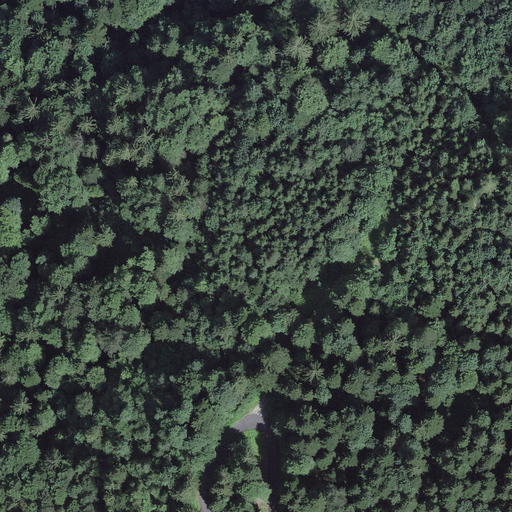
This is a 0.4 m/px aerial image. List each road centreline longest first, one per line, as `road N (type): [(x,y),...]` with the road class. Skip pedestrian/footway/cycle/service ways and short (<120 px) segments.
road 1 (track): [(258,419),(317,299),(361,260),(388,219)]
road 2 (track): [(207,511),(203,484),(215,462),(238,429),(258,419),(272,432),(272,511)]
